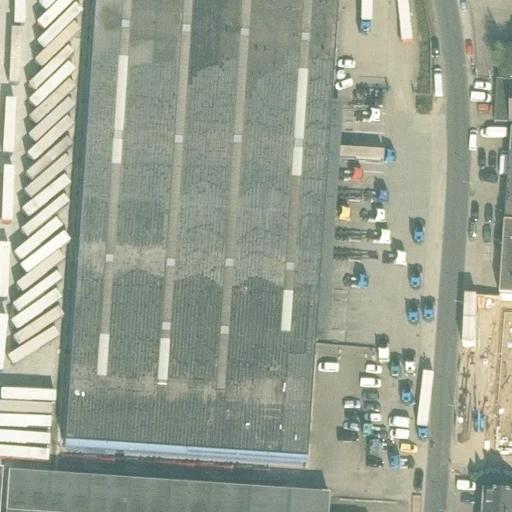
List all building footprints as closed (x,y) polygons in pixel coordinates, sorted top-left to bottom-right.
[(336,0),(94,0),(64,450),(305,467),(330,107),(336,0)] [(511,83),(498,83),(496,126),(511,126),(511,130),(510,158),(511,157),(511,83)] [(511,157),(510,158),(500,300),(511,301),(511,157)] [(501,322),(495,416),(498,418),(495,451),(511,452),(511,310),(501,310),(500,322),(501,322)] [(327,511),(329,500),(304,498),(8,478),(5,511),(327,511)] [(484,505),(484,511),(511,511),(511,501),(488,500),(487,504),(484,505)]
